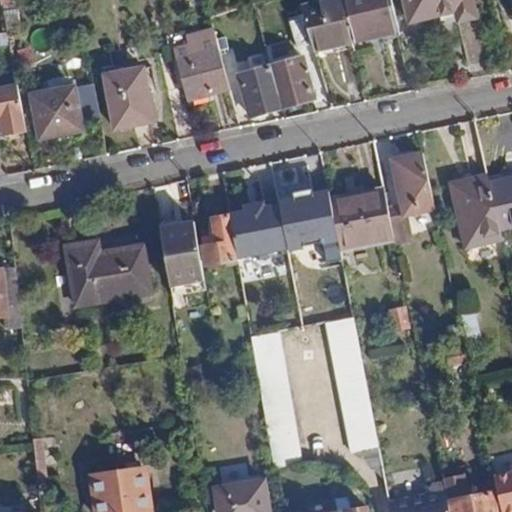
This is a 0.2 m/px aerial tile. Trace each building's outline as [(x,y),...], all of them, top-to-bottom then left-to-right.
[(298,0),(302,15),(310,42),(312,50),(352,40),(342,0),(298,0)] [(392,0),(342,0),(352,40),(399,27),(392,0)] [(470,0),(403,0),(407,19),(456,7),(458,19),(474,14),(470,0)] [(310,42),(302,15),(289,19),(297,46),(310,42)] [(211,30),(170,41),(185,101),(228,89),(211,30)] [(299,58),(269,66),(280,107),(310,99),(299,58)] [(237,74),(238,79),(232,80),(237,100),(243,98),(248,116),(280,107),(269,66),(237,74)] [(139,69),(103,77),(114,130),(150,123),(139,69)] [(17,85),(0,88),(0,124),(2,137),(26,132),(17,85)] [(74,88),(33,95),(40,138),(81,131),(74,88)] [(400,182),(395,183),(402,216),(434,209),(422,151),(395,157),(400,182)] [(487,178),(450,186),(465,250),(501,241),(499,231),(488,185),(487,178)] [(511,180),(488,185),(499,231),(511,227),(511,180)] [(383,188),(330,200),(340,249),(393,238),(383,188)] [(328,192),(279,201),(288,249),(322,242),(326,262),(342,260),(328,192)] [(279,204),(231,213),(238,257),(253,254),(259,258),(269,256),(274,250),(288,248),(279,204)] [(230,212),(211,215),(214,237),(202,239),(207,264),(238,258),(230,212)] [(194,223),(160,228),(170,286),(205,281),(194,223)] [(142,237),(67,248),(77,307),(151,294),(142,237)] [(461,313),(479,312),(477,292),(460,293),(461,313)] [(404,307),(389,310),(395,328),(408,325),(404,307)] [(353,314),(327,320),(350,454),(379,448),(353,314)] [(278,328),(249,333),(257,373),(258,375),(260,389),(262,404),(265,416),(267,429),(269,441),(271,454),(274,469),(298,463),(278,328)] [(464,345),(445,350),(448,366),(467,361),(464,345)] [(140,466),(91,473),(96,511),(129,511),(147,510),(140,466)] [(493,479),(500,511),(511,511),(511,469),(510,470),(511,475),(493,479)] [(465,475),(444,479),(447,501),(452,500),(453,511),(494,511),(490,491),(468,496),(465,475)] [(427,497),(390,504),(391,511),(449,511),(447,501),(444,479),(431,483),(427,497)] [(269,511),(265,482),(217,490),(220,511),(269,511)]
